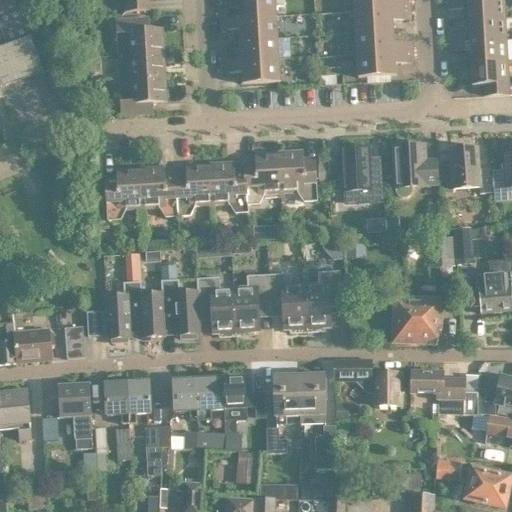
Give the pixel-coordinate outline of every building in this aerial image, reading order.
[(0,0),(0,84),(40,71),(15,0),(0,0)] [(121,0),(122,11),(146,9),(145,0),(121,0)] [(216,8),(217,19),(273,15),(271,0),(234,0),(235,7),(216,8)] [(350,0),(351,11),(407,8),(406,0),(350,0)] [(458,0),(444,0),(445,8),(459,7),(458,0)] [(464,0),(466,19),(502,17),(500,0),(464,0)] [(351,11),(352,33),(389,31),(389,19),(408,18),(407,8),(351,11)] [(236,28),(237,39),(274,37),(273,15),(217,19),(217,29),(236,28)] [(113,19),(115,55),(160,52),(159,28),(145,29),(145,17),(113,19)] [(466,19),(467,41),(503,39),(502,17),(466,19)] [(352,33),(354,54),(409,51),(409,41),(390,42),(389,31),(352,33)] [(446,32),(447,42),(461,41),(460,31),(446,32)] [(219,52),(219,62),(275,59),(274,37),(237,39),(237,51),(219,52)] [(467,41),(468,63),(504,61),(503,39),(467,41)] [(461,41),(447,42),(447,51),(461,50),(461,41)] [(409,51),(354,54),(355,76),(392,74),(391,62),(410,61),(409,51)] [(115,55),(116,79),(162,76),(160,52),(115,55)] [(97,70),(96,54),(86,55),(87,71),(97,70)] [(275,59),(219,62),(220,72),(238,71),(239,83),(276,81),(275,59)] [(504,61),(468,63),(469,84),(481,84),(482,95),(506,94),(504,61)] [(162,76),(116,79),(118,115),(150,113),(149,102),(163,101),(162,76)] [(65,107),(55,110),(58,120),(69,117),(65,107)] [(434,176),(433,165),(433,159),(421,160),(420,144),(405,145),(405,142),(393,143),(393,145),(390,145),(393,187),(423,186),(423,185),(434,184),(434,176)] [(511,186),(511,143),(498,145),(501,187),(511,186)] [(476,186),(476,193),(490,192),(488,168),(476,169),(474,146),(446,148),(449,188),(476,186)] [(367,189),(368,200),(381,200),(379,170),(367,171),(365,147),(338,148),(340,191),(367,189)] [(299,150),(275,152),(278,193),(295,192),(300,201),(314,200),(312,180),(311,160),(311,157),(299,158),(299,150)] [(240,161),(241,169),(243,212),(245,212),(244,204),(256,204),(260,194),(278,193),(275,152),(252,153),(252,161),(240,161)] [(323,159),(311,160),(312,180),(325,179),(323,159)] [(230,162),(206,163),(209,204),(226,203),(231,213),(243,212),(241,169),(230,169),(230,162)] [(183,172),(172,173),(175,216),(187,215),(191,205),(209,204),(206,163),(183,165),(183,172)] [(445,164),(433,165),(434,176),(445,175),(445,164)] [(160,166),(137,167),(139,208),(156,207),(162,217),(175,216),(172,173),(161,173),(160,166)] [(139,208),(137,167),(113,169),(114,176),(102,177),(104,220),(117,219),(122,209),(139,208)] [(382,218),(383,232),(396,231),(395,217),(382,218)] [(450,226),(452,263),(468,262),(465,225),(450,226)] [(261,227),(251,227),(251,241),(261,241),(261,227)] [(127,237),(128,249),(141,248),(141,236),(127,237)] [(425,244),(426,267),(450,266),(449,242),(425,244)] [(352,243),(343,243),(342,258),(352,258),(352,243)] [(211,244),(192,245),(192,257),(212,256),(211,244)] [(236,244),(228,245),(228,253),(237,253),(236,244)] [(142,251),(143,261),(157,261),(157,251),(142,251)] [(475,286),(469,286),(470,303),(476,303),(477,310),(510,308),(507,270),(506,257),(485,259),(486,272),(474,273),(475,286)] [(157,265),(158,279),(171,278),(170,264),(157,265)] [(316,285),(301,285),(303,333),(321,332),(321,328),(327,328),(326,304),(339,304),(337,272),(315,273),(316,285)] [(287,275),(265,276),(267,307),(279,307),(280,330),(286,330),(286,334),(303,333),(301,285),(287,286),(287,275)] [(244,288),(230,289),(232,337),(250,336),(250,332),(256,332),(254,308),(267,307),(265,276),(243,277),(244,288)] [(193,279),(194,291),(195,311),(208,310),(209,334),(215,334),(215,338),(232,337),(230,289),(216,289),(216,278),(193,279)] [(165,281),(158,281),(158,293),(159,293),(161,331),(167,331),(173,331),(173,335),(177,335),(177,339),(193,339),(192,335),(196,334),(195,311),(194,291),(176,292),(175,280),(165,281)] [(120,295),(102,296),(104,339),(108,339),(108,343),(124,342),(123,338),(127,338),(127,333),(133,333),(139,332),(137,294),(138,294),(137,282),(130,282),(120,283),(120,295)] [(138,294),(137,294),(139,332),(139,337),(162,336),(161,331),(159,293),(158,293),(138,294)] [(437,329),(438,297),(390,295),(388,342),(433,343),(433,329),(437,329)] [(83,312),(84,336),(97,335),(96,311),(83,312)] [(10,315),(12,331),(20,331),(19,314),(10,315)] [(62,328),(64,359),(81,358),(79,327),(62,328)] [(50,329),(20,331),(12,331),(14,363),(48,360),(47,345),(51,344),(50,329)] [(0,364),(11,363),(10,341),(0,341),(0,364)] [(372,366),(369,366),(369,361),(330,361),(330,382),(353,382),(363,391),(369,392),(368,405),(399,405),(400,370),(375,370),(374,368),(372,366)] [(407,382),(407,394),(432,394),(431,400),(434,400),(461,401),(461,414),(473,415),(474,391),(461,390),(461,381),(440,381),(440,373),(407,373),(407,382)] [(321,375),(295,376),(296,395),(296,416),(297,416),(297,425),(320,424),(319,416),(322,416),(321,394),(321,375)] [(295,376),(270,377),(270,396),(271,424),(282,424),(282,417),(296,416),(296,395),(295,376)] [(511,408),(511,379),(497,376),(491,404),(511,408)] [(241,378),(218,379),(220,410),(220,419),(228,419),(228,410),(242,409),(241,378)] [(218,379),(194,380),(197,422),(207,421),(206,411),(220,410),(218,379)] [(197,422),(194,380),(169,382),(171,413),(186,413),(186,422),(197,422)] [(146,383),(123,384),(125,424),(133,424),(132,414),(147,413),(146,383)] [(125,424),(123,384),(101,385),(102,416),(118,416),(118,424),(125,424)] [(85,386),(55,388),(56,402),(57,419),(71,418),(72,438),(88,438),(88,417),(86,400),(85,386)] [(23,391),(0,392),(0,427),(13,426),(15,442),(27,441),(23,391)] [(434,412),(434,413),(461,414),(461,401),(434,400),(434,403),(434,412)] [(332,404),(332,420),(344,420),(344,404),(332,404)] [(53,417),(38,418),(39,441),(55,439),(53,417)] [(481,444),(511,450),(511,421),(485,417),(481,444)] [(313,439),(313,470),(332,470),(332,426),(321,426),(321,439),(313,439)] [(159,448),(155,449),(154,429),(141,430),(142,449),(144,475),(158,474),(158,465),(159,450),(159,448)] [(166,429),(154,429),(155,449),(159,448),(168,448),(166,429)] [(92,431),(93,455),(104,454),(103,430),(92,431)] [(263,430),(264,456),(283,455),(282,441),(275,442),(275,430),(263,430)] [(112,432),(114,461),(126,460),(125,431),(112,432)] [(196,434),(181,434),(180,434),(179,450),(194,451),(196,434)] [(222,436),(196,434),(194,451),(221,453),(222,436)] [(237,437),(222,436),(221,453),(236,453),(237,437)] [(88,438),(72,438),(73,448),(88,448),(88,438)] [(159,450),(158,465),(163,468),(168,466),(168,452),(163,450),(159,450)] [(253,465),(254,453),(237,452),(236,464),(253,465)] [(435,459),(435,460),(433,479),(456,481),(458,461),(443,460),(435,459)] [(462,500),(501,509),(508,479),(495,476),(496,470),(482,467),(481,472),(469,470),(462,500)] [(22,478),(25,509),(42,508),(39,477),(22,478)] [(63,477),(55,478),(56,485),(64,485),(63,477)] [(178,511),(197,511),(199,483),(180,481),(178,511)] [(299,486),(298,498),(310,498),(310,486),(299,486)] [(165,508),(165,489),(157,489),(156,508),(165,508)] [(406,511),(430,511),(431,495),(407,493),(406,511)] [(249,511),(251,499),(223,497),(222,511),(249,511)] [(271,511),(272,499),(262,498),(252,497),(251,511),(271,511)] [(325,511),(341,511),(342,500),(326,500),(325,511)]
